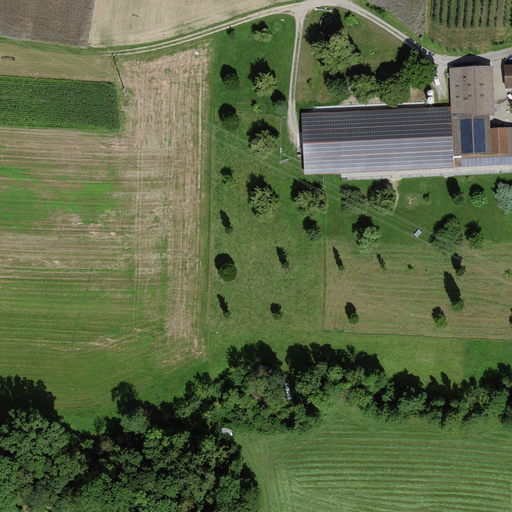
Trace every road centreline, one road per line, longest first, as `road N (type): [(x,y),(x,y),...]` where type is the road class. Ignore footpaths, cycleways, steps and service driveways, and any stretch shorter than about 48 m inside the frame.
road 1 (track): [(0,40),(128,52),(274,10),(336,2),(434,57)]
road 2 (track): [(292,157),(302,6)]
